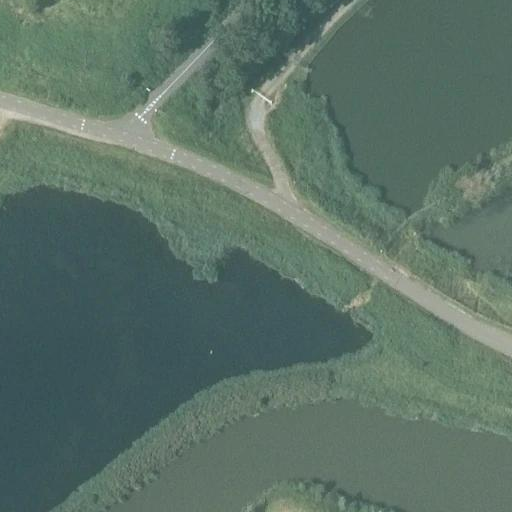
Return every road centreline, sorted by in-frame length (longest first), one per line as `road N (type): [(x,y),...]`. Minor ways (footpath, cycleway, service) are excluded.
road 1 (unclassified): [(511,350),(222,177),(0,98)]
road 2 (track): [(295,219),(247,109),(353,0)]
